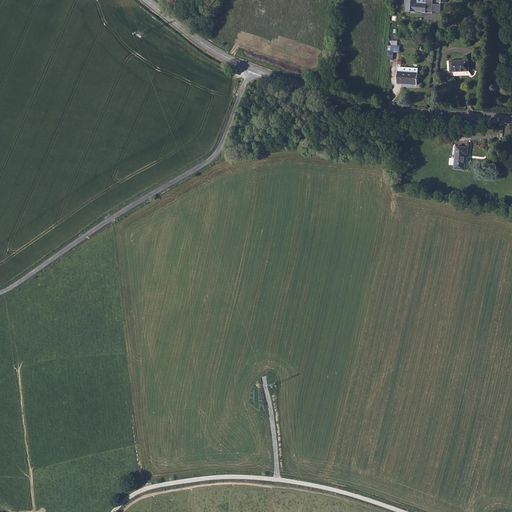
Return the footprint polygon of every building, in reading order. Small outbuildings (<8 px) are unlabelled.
[(432,13),(432,0),(404,0),(405,7),(406,6),(406,11),(432,13)] [(391,51),(389,51),(388,59),(394,60),(394,52),(400,52),(400,45),(398,45),(398,40),(392,40),(391,51)] [(448,72),(469,72),(469,60),(448,60),(448,72)] [(398,71),(397,84),(417,85),(418,73),(398,71)] [(452,166),(462,168),(465,153),(467,153),(468,145),(456,143),(452,166)]
